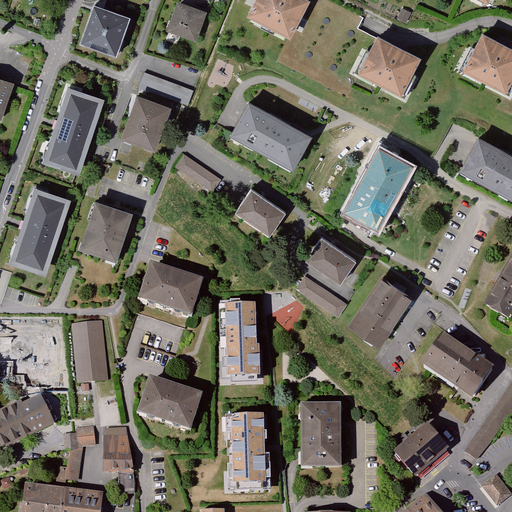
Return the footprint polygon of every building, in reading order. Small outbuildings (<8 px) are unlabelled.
[(310,1),(307,0),(256,0),(248,18),(290,40),(310,1)] [(94,3),(82,40),(118,52),(130,15),(94,3)] [(206,13),(177,3),(168,32),(196,42),(206,13)] [(397,19),(406,23),(411,13),(401,9),(397,19)] [(511,85),(511,45),(484,32),(464,73),(508,94),(511,85)] [(422,57),(376,34),(358,72),(404,94),(422,57)] [(144,71),(139,86),(188,104),(193,89),(144,71)] [(0,121),(13,83),(0,79),(0,121)] [(67,84),(42,160),(79,173),(104,96),(67,84)] [(170,105),(139,93),(123,138),(153,149),(170,105)] [(313,136),(249,100),(231,135),(294,170),(313,136)] [(511,153),(477,134),(457,171),(492,190),(511,200),(511,153)] [(414,168),(379,148),(345,212),(379,231),(414,168)] [(222,179),(184,153),(175,166),(213,192),(222,179)] [(34,185),(9,261),(46,273),(71,197),(34,185)] [(252,189),(235,213),(271,237),(287,213),(252,189)] [(133,213),(96,201),(81,249),(117,261),(133,213)] [(358,262),(322,237),(305,264),(342,286),(358,262)] [(511,316),(511,259),(484,306),(509,321),(511,316)] [(203,278),(151,263),(139,304),(192,318),(203,278)] [(305,274),(296,288),(338,316),(348,302),(305,274)] [(413,297),(381,277),(345,329),(378,349),(413,297)] [(225,303),(227,373),(258,372),(256,331),(255,302),(225,303)] [(103,324),(70,327),(74,384),(107,382),(103,324)] [(495,368),(444,334),(422,366),(473,400),(495,368)] [(203,394),(149,378),(137,416),(192,433),(203,394)] [(511,382),(464,451),(477,460),(511,411),(511,382)] [(0,442),(54,419),(40,388),(0,406),(0,442)] [(343,406),(301,406),(301,465),(301,470),(343,470),(343,406)] [(231,414),(233,481),(266,480),(265,448),(265,413),(231,414)] [(450,451),(427,425),(395,452),(417,478),(450,451)] [(94,426),(76,428),(76,433),(64,434),(65,452),(70,451),(68,467),(55,465),(52,481),(65,482),(66,480),(78,482),(82,446),(95,444),(94,426)] [(128,436),(104,435),(103,471),(134,472),(128,436)] [(495,478),(481,489),(497,508),(510,497),(495,478)] [(62,511),(65,487),(25,482),(22,511),(62,511)] [(100,511),(103,491),(65,487),(62,511),(100,511)] [(439,511),(427,495),(406,510),(403,511),(439,511)]
